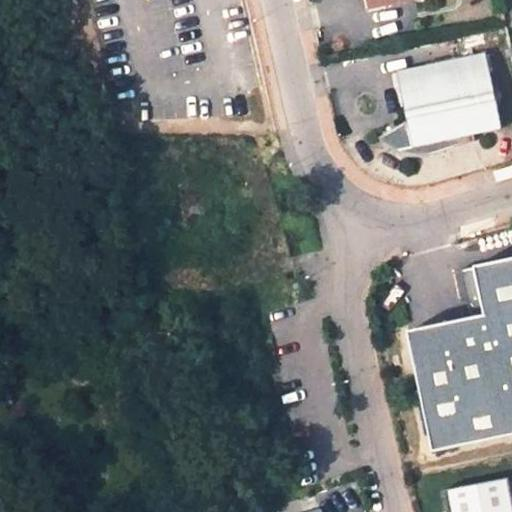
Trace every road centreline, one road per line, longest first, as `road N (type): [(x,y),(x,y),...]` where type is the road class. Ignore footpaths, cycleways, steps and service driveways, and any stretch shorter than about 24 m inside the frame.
road 1 (unclassified): [(391,511),(348,302),(362,212)]
road 2 (unclassified): [(362,212),(319,164),(282,0)]
road 3 (unclassified): [(511,190),(408,218),(362,212)]
